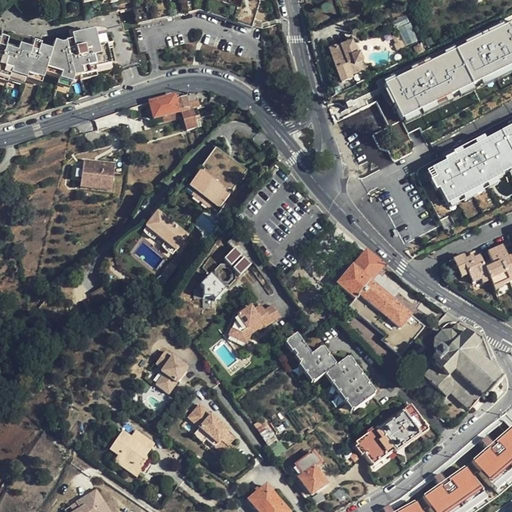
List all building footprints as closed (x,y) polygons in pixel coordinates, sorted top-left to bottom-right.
[(129,0),(131,8),(155,3),(158,15),(195,8),(250,25),(257,1),(254,0),(98,0),(99,2),(105,1),(108,0),(129,0)] [(135,24),(159,20),(158,15),(155,3),(131,8),(135,24)] [(158,15),(159,20),(196,12),(248,29),(250,25),(195,8),(158,15)] [(397,19),(404,45),(417,42),(410,16),(397,19)] [(57,74),(56,78),(55,80),(68,84),(70,77),(75,77),(92,73),(90,69),(107,65),(106,63),(113,61),(107,34),(92,37),(90,30),(77,33),(68,35),(69,41),(57,44),(51,41),(47,52),(36,48),(37,46),(29,43),(27,50),(15,46),(13,51),(2,47),(5,39),(0,37),(0,78),(5,80),(6,75),(22,80),(23,75),(39,80),(41,74),(42,69),(57,74)] [(350,43),(339,47),(347,68),(358,64),(350,43)] [(347,68),(339,47),(329,51),(341,83),(351,80),(347,68)] [(41,74),(56,78),(57,74),(42,69),(41,74)] [(92,78),(92,73),(75,77),(76,81),(92,78)] [(434,95),(423,73),(394,87),(404,109),(434,95)] [(20,85),(22,80),(6,75),(5,80),(20,85)] [(37,85),(39,80),(23,75),(22,80),(37,85)] [(68,84),(55,80),(53,86),(67,89),(68,84)] [(176,100),(175,97),(153,103),(151,104),(151,106),(155,120),(179,114),(183,114),(188,132),(197,130),(195,120),(198,120),(196,110),(200,109),(196,95),(176,100)] [(511,126),(484,141),(476,145),(462,153),(454,156),(445,161),(446,163),(431,171),(434,178),(430,181),(435,192),(442,188),(450,202),(465,194),(468,199),(503,182),(500,177),(511,171),(511,126)] [(248,170),(217,149),(203,170),(206,172),(205,174),(229,191),(230,188),(234,191),(248,170)] [(116,165),(86,160),(82,181),(97,183),(96,189),(112,192),(116,165)] [(434,178),(431,171),(426,174),(430,181),(434,178)] [(229,191),(205,174),(201,172),(191,187),(196,191),(216,205),(222,209),(233,193),(229,191)] [(97,183),(82,181),(82,187),(96,189),(97,183)] [(216,205),(196,191),(192,196),(213,210),(216,205)] [(465,194),(450,202),(452,208),(468,199),(465,194)] [(188,238),(158,215),(147,230),(177,252),(188,238)] [(177,252),(147,230),(141,238),(172,260),(177,252)] [(511,259),(510,261),(508,258),(504,247),(496,251),(510,282),(511,281),(511,259)] [(241,257),(233,250),(223,262),(229,268),(241,257)] [(510,282),(496,251),(487,255),(492,265),(493,268),(486,271),(489,278),(491,283),(495,292),(504,288),(503,285),(510,282)] [(385,267),(367,252),(338,285),(355,301),(359,297),(398,331),(410,318),(370,284),(385,267)] [(486,271),(484,268),(480,258),(474,261),(467,264),(466,262),(464,257),(450,263),(453,270),(457,268),(462,279),(469,276),(472,285),(481,282),(489,278),(486,271)] [(243,258),(231,270),(238,278),(250,266),(243,258)] [(176,269),(172,266),(163,278),(168,281),(176,269)] [(209,276),(199,288),(213,303),(224,291),(209,276)] [(491,283),(489,278),(481,282),(483,286),(491,283)] [(256,315),(265,308),(260,302),(251,308),(256,315)] [(271,304),(265,308),(256,315),(251,308),(250,305),(238,315),(232,328),(242,332),(239,339),(247,343),(254,328),(257,329),(262,324),(264,327),(280,316),(271,304)] [(229,336),(239,339),(242,332),(232,328),(229,336)] [(484,401),(502,382),(472,354),(477,347),(456,328),(449,335),(441,336),(434,344),(433,352),(436,356),(437,355),(443,361),(437,367),(434,364),(428,357),(421,365),(424,368),(418,374),(424,381),(423,383),(434,394),(436,391),(444,399),(450,393),(469,411),(481,397),(484,401)] [(332,369),(313,343),(304,349),(295,335),(285,343),(314,382),(327,373),(355,410),(372,397),(345,360),(332,369)] [(401,359),(386,343),(375,354),(390,370),(401,359)] [(165,374),(156,385),(171,396),(191,367),(166,350),(155,365),(163,370),(162,372),(165,374)] [(436,356),(434,364),(437,367),(443,361),(437,355),(436,356)] [(219,426),(221,423),(198,404),(188,414),(199,424),(194,430),(204,439),(207,435),(216,443),(222,435),(231,442),(234,438),(227,432),(219,426)] [(393,452),(425,430),(412,410),(380,431),(378,429),(356,445),(368,465),(390,450),(393,452)] [(229,430),(221,423),(219,426),(227,432),(229,430)] [(511,429),(510,427),(470,459),(490,484),(511,466),(511,429)] [(105,450),(116,457),(136,473),(142,465),(138,462),(141,457),(149,445),(131,432),(126,438),(118,432),(105,450)] [(222,435),(216,443),(224,450),(231,442),(222,435)] [(326,484),(316,470),(314,471),(303,455),(288,465),(310,496),(326,484)] [(136,473),(116,457),(112,463),(133,477),(136,473)] [(459,466),(419,495),(430,511),(451,511),(478,493),(459,466)] [(245,500),(255,511),(259,511),(275,500),(264,487),(258,492),(256,490),(245,500)] [(97,506),(104,501),(98,491),(90,496),(97,506)] [(111,511),(104,501),(97,506),(90,496),(77,504),(80,510),(76,511),(111,511)] [(285,511),(275,500),(259,511),(285,511)] [(421,511),(417,503),(399,511),(421,511)]
